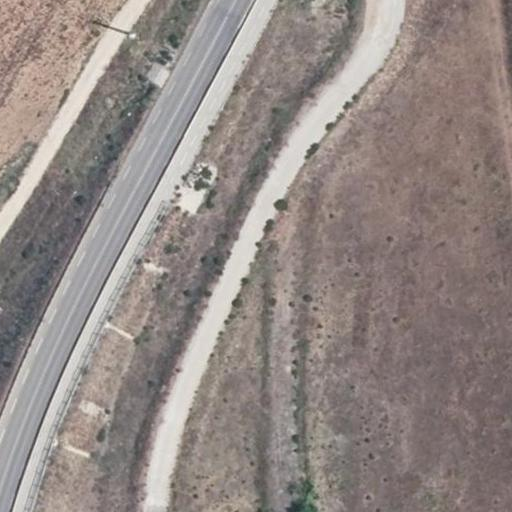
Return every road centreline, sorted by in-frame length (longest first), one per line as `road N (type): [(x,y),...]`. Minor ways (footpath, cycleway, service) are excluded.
road 1 (track): [(381,0),(361,65),(262,207),(165,439),(155,511)]
road 2 (tertiary): [(0,492),(39,380),(230,0)]
road 3 (track): [(128,0),(0,194)]
